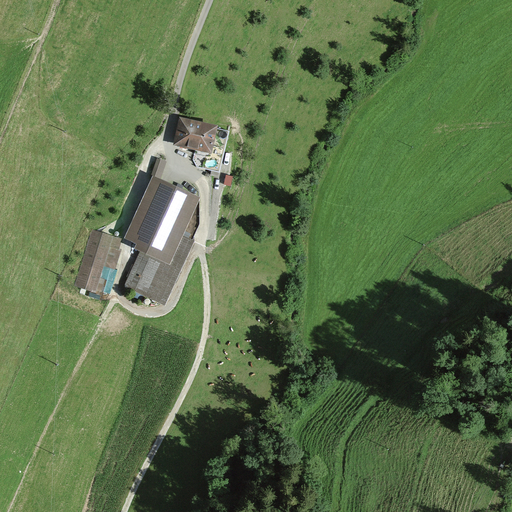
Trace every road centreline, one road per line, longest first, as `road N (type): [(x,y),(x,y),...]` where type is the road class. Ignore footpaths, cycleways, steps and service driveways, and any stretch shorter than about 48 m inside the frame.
road 1 (track): [(126,511),(181,405),(204,336),(205,190),(176,156),(170,130),(210,0)]
road 2 (track): [(170,139),(150,157),(125,234),(120,292),(145,312),(167,309),(203,238)]
